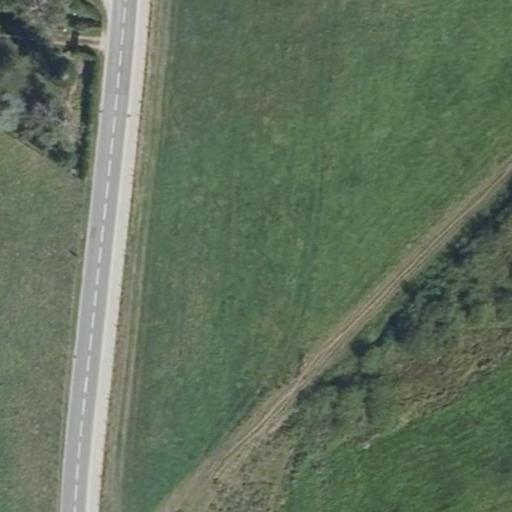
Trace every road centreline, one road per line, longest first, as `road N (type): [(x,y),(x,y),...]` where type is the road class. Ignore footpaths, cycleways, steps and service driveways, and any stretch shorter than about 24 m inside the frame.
road 1 (residential): [(125,0),(75,511)]
road 2 (track): [(0,16),(23,35),(124,43)]
